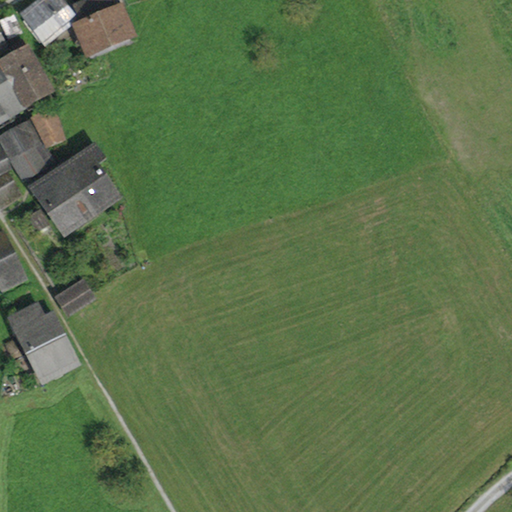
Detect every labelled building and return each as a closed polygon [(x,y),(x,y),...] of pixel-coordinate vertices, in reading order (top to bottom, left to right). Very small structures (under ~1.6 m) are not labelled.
[(41,0),(23,14),(45,42),(74,19),(60,0),(41,0)] [(107,0),(100,0),(81,9),(87,23),(112,12),(107,0)] [(118,21),(129,16),(126,7),(112,12),(87,23),(77,27),(88,53),(125,37),(118,21)] [(1,58),(4,62),(0,64),(0,65),(3,71),(4,70),(24,107),(25,106),(50,93),(21,42),(10,48),(11,52),(1,58)] [(0,120),(9,115),(24,107),(4,70),(3,71),(0,65),(0,120)] [(25,106),(29,113),(53,99),(50,93),(25,106)] [(34,123),(48,148),(64,142),(56,112),(34,123)] [(0,120),(0,128),(12,121),(9,115),(0,120)] [(32,124),(2,141),(13,161),(33,150),(32,148),(42,142),(32,124)] [(118,197),(94,166),(104,161),(95,148),(62,168),(68,176),(66,178),(77,194),(80,192),(96,213),(118,197)] [(0,174),(9,169),(0,150),(0,174)] [(24,180),(44,168),(33,150),(13,161),(24,180)] [(31,188),(64,235),(96,213),(80,192),(77,194),(66,178),(68,176),(62,168),(31,188)] [(0,178),(0,200),(16,191),(6,175),(0,178)] [(0,204),(3,210),(20,199),(16,191),(0,200),(0,204)] [(28,221),(35,232),(49,224),(41,212),(28,221)] [(0,282),(3,289),(24,278),(3,233),(0,234),(0,282)] [(84,283),(59,299),(69,315),(95,299),(84,283)] [(14,320),(31,353),(65,336),(55,316),(45,321),(39,307),(14,320)] [(45,381),(79,364),(65,336),(31,353),(45,381)]
